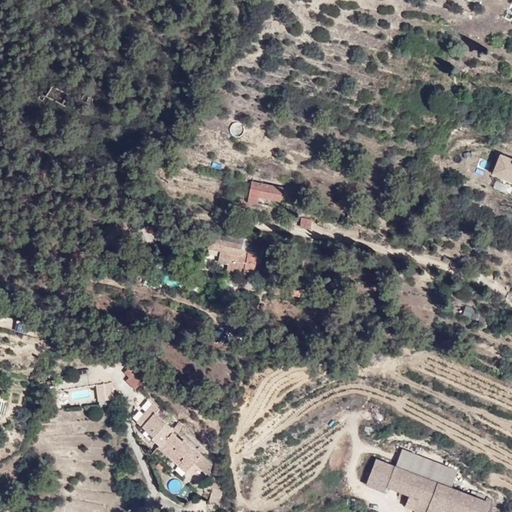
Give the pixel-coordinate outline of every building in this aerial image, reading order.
[(230,122),(231,135),(242,134),(241,122),(230,122)] [(495,176),(511,182),(511,157),(503,154),(495,176)] [(290,188),(256,181),(252,203),(285,206),(290,188)] [(494,182),(492,189),(505,193),(507,185),(494,182)] [(311,228),(311,218),(301,217),(300,227),(311,228)] [(208,251),(218,251),(219,265),(227,264),(228,273),(252,271),(251,257),(245,257),(244,238),(208,240),(208,251)] [(243,275),(253,277),(257,256),(247,254),(243,275)] [(471,318),(474,308),(465,305),(462,315),(471,318)] [(16,333),(27,333),(27,322),(16,322),(16,333)] [(112,382),(96,384),(97,402),(114,401),(112,382)] [(203,487),(222,458),(156,404),(132,424),(203,487)] [(397,466),(378,459),(368,481),(439,511),(494,511),(498,503),(457,487),(462,472),(401,451),(397,466)]
